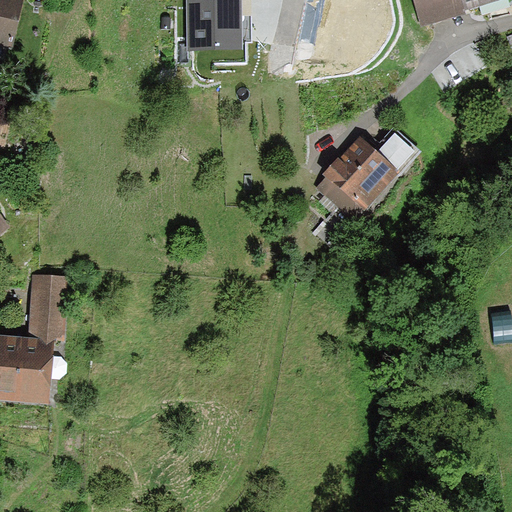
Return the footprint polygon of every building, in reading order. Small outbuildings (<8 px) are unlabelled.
[(0,0),(0,44),(13,47),(21,0),(0,0)] [(186,0),(189,50),(243,49),(243,42),(252,41),(252,35),(251,0),(186,0)] [(321,0),(317,20),(308,60),(358,56),(371,0),(321,0)] [(414,0),(423,26),(466,13),(465,10),(497,0),(414,0)] [(355,224),(421,152),(394,127),(374,149),(361,137),(325,177),(328,180),(318,190),(355,224)] [(0,393),(49,395),(52,340),(61,341),(64,280),(39,279),(36,339),(0,337),(0,393)]
